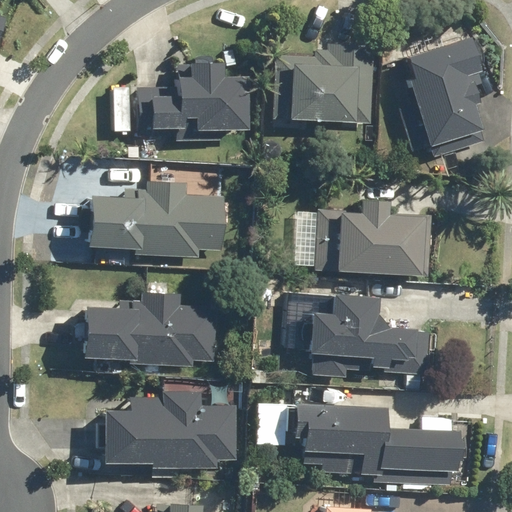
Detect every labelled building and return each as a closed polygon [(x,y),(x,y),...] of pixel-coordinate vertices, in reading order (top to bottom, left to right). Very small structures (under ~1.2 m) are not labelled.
[(484,75),(469,33),(426,48),(403,55),(415,100),(395,105),(407,148),(427,142),(428,143),(482,127),(469,81),(484,75)] [(277,55),(274,117),(372,123),(376,61),(373,61),(374,43),(320,41),(320,58),(277,55)] [(222,60),(176,60),(176,74),(175,74),(175,84),(136,85),(136,137),(221,137),(221,126),(246,126),(245,73),(222,73),(222,60)] [(92,193),(90,244),(215,248),(217,198),(185,197),(186,180),(147,179),(147,195),(92,193)] [(322,208),(318,267),(418,275),(423,216),(322,208)] [(310,349),(311,349),(311,372),(346,373),(346,368),(425,372),(428,327),(375,324),(376,312),(377,292),(331,290),(329,310),(311,310),(310,349)] [(143,291),(142,304),(90,301),(87,353),(208,360),(211,308),(177,306),(178,293),(143,291)] [(217,466),(217,457),(234,457),(234,408),(200,408),(200,390),(129,392),(129,409),(104,409),(105,459),(148,458),(148,466),(217,466)] [(306,464),(456,471),(458,429),(384,426),(385,403),(294,399),(293,432),(307,433),(306,464)] [(198,511),(199,502),(154,500),(153,511),(198,511)] [(365,511),(366,504),(319,502),(318,511),(365,511)]
